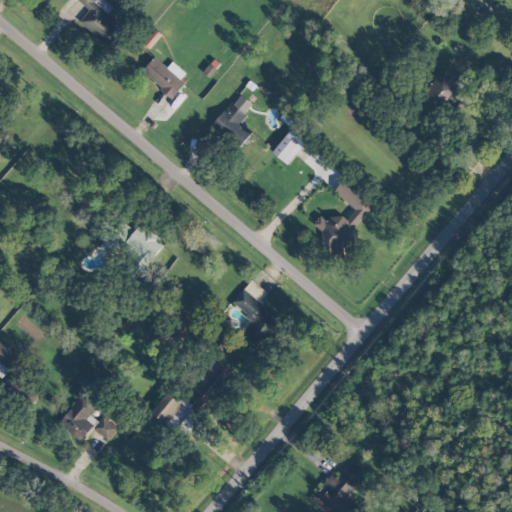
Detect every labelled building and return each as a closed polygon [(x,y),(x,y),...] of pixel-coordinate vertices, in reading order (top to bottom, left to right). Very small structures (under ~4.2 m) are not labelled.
[(78,0),(90,9),(79,21),(109,46),(124,27),(108,14),(114,6),(106,0),(78,0)] [(173,61),(167,67),(156,57),(142,71),(170,97),(189,76),(173,61)] [(463,88),(443,70),(424,91),(444,109),(463,88)] [(240,121),(253,105),(239,93),(211,128),(238,150),(253,132),(240,121)] [(288,164),(305,142),(290,130),(273,152),(288,164)] [(381,203),(360,186),(347,202),(355,209),(345,221),(335,212),(327,221),(321,215),(310,227),(340,252),(381,203)] [(142,270),(165,243),(141,224),(126,243),(138,253),(131,262),(142,270)] [(105,249),(108,250),(111,244),(114,245),(118,237),(105,231),(101,240),(107,243),(105,249)] [(267,292),(252,279),(232,302),(255,323),(244,335),(258,348),(282,321),(259,301),(267,292)] [(0,361),(10,370),(20,359),(0,342),(0,361)] [(175,430),(193,408),(202,416),(234,375),(214,360),(192,389),(199,395),(191,406),(171,390),(153,412),(175,430)] [(91,415),(97,406),(82,395),(59,424),(82,442),(99,421),(91,415)] [(119,429),(104,416),(94,427),(109,440),(119,429)] [(311,500),(325,511),(361,511),(364,509),(348,495),(367,471),(352,460),(338,478),(332,474),(311,500)]
